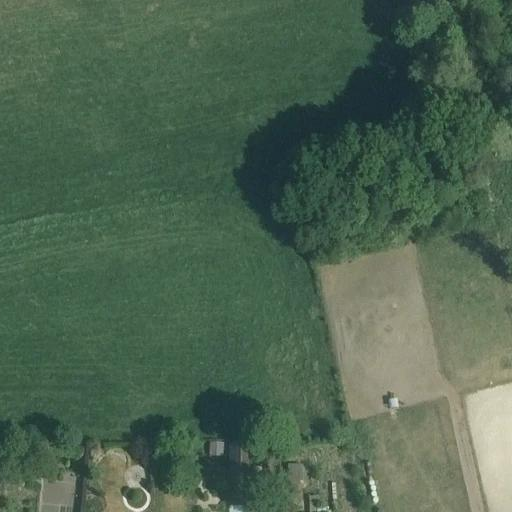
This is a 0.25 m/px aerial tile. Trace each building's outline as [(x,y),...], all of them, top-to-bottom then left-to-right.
[(45,444),(31,444),(30,468),(44,469),(44,467),(51,467),(52,451),(44,451),(45,444)] [(222,460),(223,446),(209,445),(209,459),(222,460)] [(252,473),(252,447),(228,447),(227,472),(252,473)] [(302,469),(288,469),(288,486),(303,485),(302,469)] [(328,511),(328,510),(320,511),(319,499),(309,499),(309,511),(328,511)] [(228,511),(252,511),(252,504),(228,503),(228,511)]
